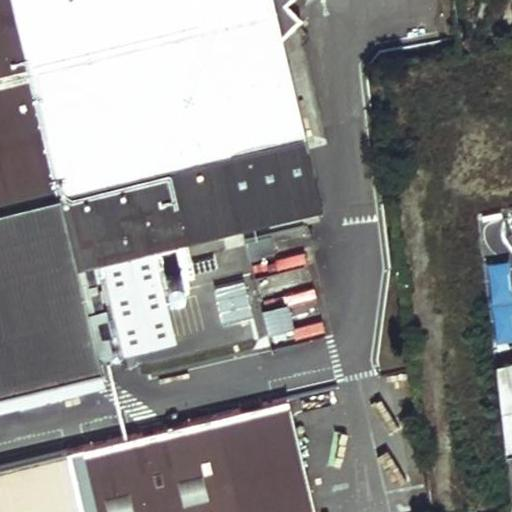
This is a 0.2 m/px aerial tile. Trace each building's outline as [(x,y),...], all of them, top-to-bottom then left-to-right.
[(0,0),(0,383),(99,361),(75,259),(317,199),(278,34),(299,15),(285,0),(0,0)] [(479,77),(413,91),(422,133),(449,127),(448,125),(465,121),(468,144),(491,139),(498,138),(490,103),(485,103),(482,90),(479,77)] [(498,138),(491,139),(493,157),(504,156),(502,137),(498,138)] [(491,139),(468,144),(476,212),(499,209),(493,157),(491,139)] [(499,209),(476,212),(479,238),(485,238),(485,243),(503,241),(499,209)] [(485,238),(479,238),(484,277),(487,276),(492,326),(493,328),(496,328),(511,326),(511,240),(503,241),(485,243),(485,238)] [(499,349),(496,328),(493,328),(492,326),(490,326),(492,349),(499,349)] [(511,360),(494,364),(504,447),(511,445),(511,360)] [(0,402),(104,379),(99,361),(0,383),(0,402)] [(312,511),(285,394),(0,454),(0,511),(312,511)]
